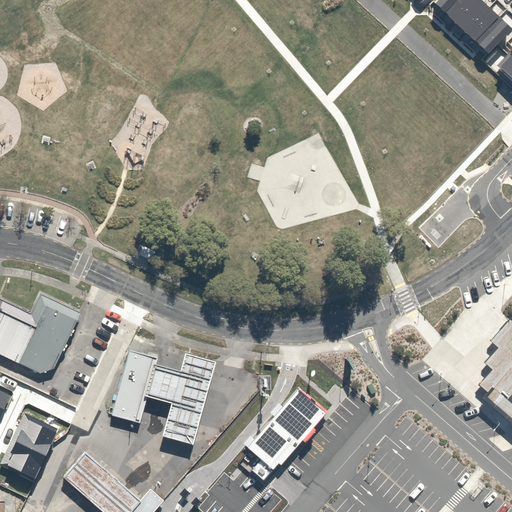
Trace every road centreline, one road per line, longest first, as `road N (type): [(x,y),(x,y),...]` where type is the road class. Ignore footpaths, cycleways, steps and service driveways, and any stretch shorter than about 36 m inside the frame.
road 1 (residential): [(0,242),(49,252),(217,323),(294,330),(365,316)]
road 2 (unclassified): [(511,478),(389,372),(365,316)]
road 3 (residential): [(365,316),(445,279),(511,226)]
